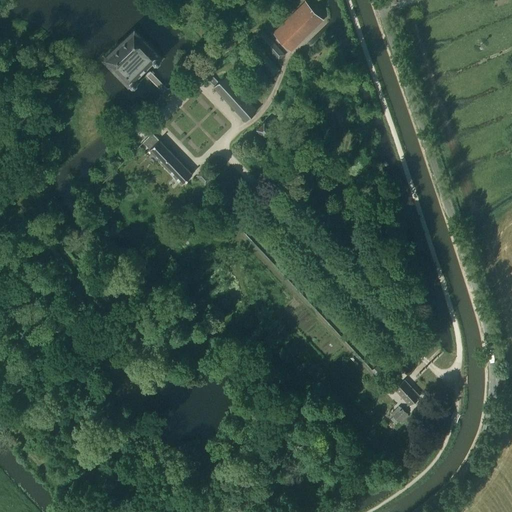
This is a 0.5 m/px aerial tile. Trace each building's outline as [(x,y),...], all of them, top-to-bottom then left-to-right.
[(307,6),(277,35),(289,47),(319,18),(307,6)] [(262,29),(256,34),(278,61),(285,56),(262,29)] [(135,78),(143,69),(153,60),(157,64),(162,59),(134,30),(105,57),(133,86),(139,81),(135,78)] [(258,51),(254,55),(273,76),(277,71),(258,51)] [(249,59),(244,65),(266,88),(271,82),(249,59)] [(245,120),(255,111),(224,76),(213,85),(245,120)] [(263,122),(256,128),(263,136),(270,129),(263,122)] [(182,184),(192,174),(159,140),(149,149),(182,184)] [(210,180),(200,171),(195,177),(204,186),(210,180)] [(377,366),(371,371),(380,380),(385,375),(377,366)] [(404,379),(394,389),(410,406),(420,396),(404,379)] [(401,423),(408,416),(400,408),(399,409),(398,407),(391,414),(401,423)]
